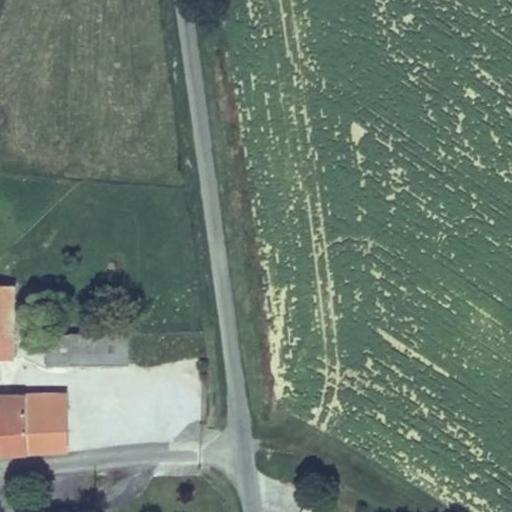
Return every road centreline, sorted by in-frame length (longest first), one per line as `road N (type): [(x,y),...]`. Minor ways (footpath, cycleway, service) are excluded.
road 1 (unclassified): [(181,0),(251,511)]
road 2 (track): [(241,437),(287,445),(407,511)]
